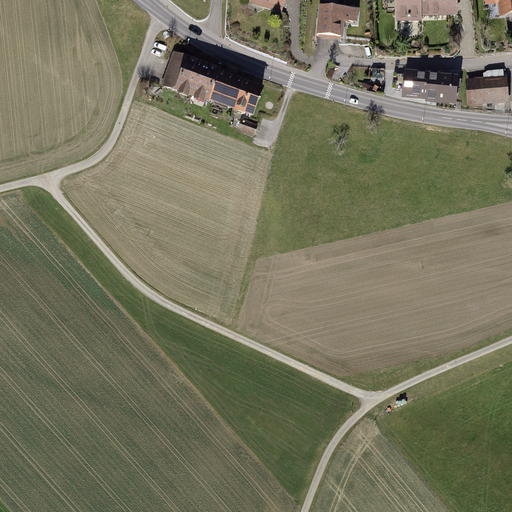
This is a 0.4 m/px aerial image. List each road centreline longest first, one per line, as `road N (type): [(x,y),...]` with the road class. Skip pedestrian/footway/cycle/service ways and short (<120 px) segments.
road 1 (track): [(44,179),(141,289),(372,399)]
road 2 (track): [(162,12),(108,149),(88,164),(0,191)]
road 3 (residential): [(314,85),(335,58),(511,62)]
road 4 (tertiary): [(147,0),(217,47),(314,85)]
road 5 (tertiary): [(314,85),(490,123)]
road 6 (track): [(372,399),(511,338)]
road 7 (track): [(304,511),(335,442),(372,399)]
